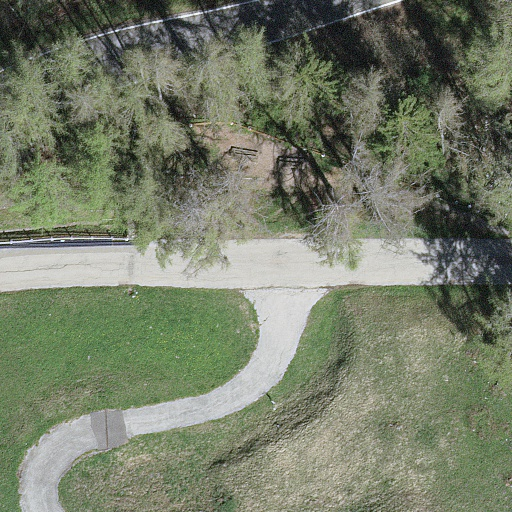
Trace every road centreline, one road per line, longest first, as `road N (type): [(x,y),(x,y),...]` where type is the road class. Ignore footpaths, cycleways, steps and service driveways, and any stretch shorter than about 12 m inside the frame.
road 1 (residential): [(0,271),(511,258)]
road 2 (tertiary): [(336,0),(170,40),(0,96)]
